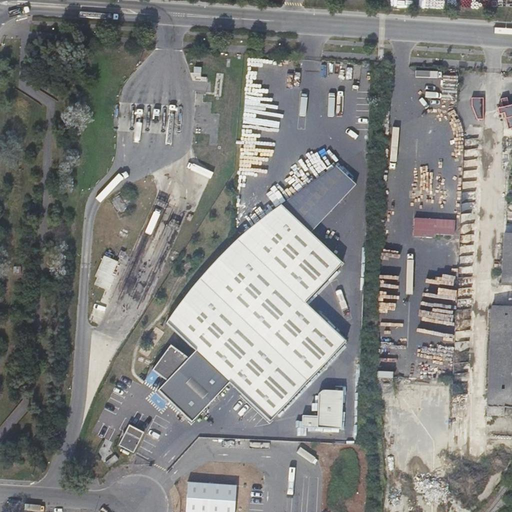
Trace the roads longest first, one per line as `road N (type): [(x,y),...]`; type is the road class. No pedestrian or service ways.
road 1 (unclassified): [(511,36),(0,1)]
road 2 (unclassified): [(0,494),(138,506)]
